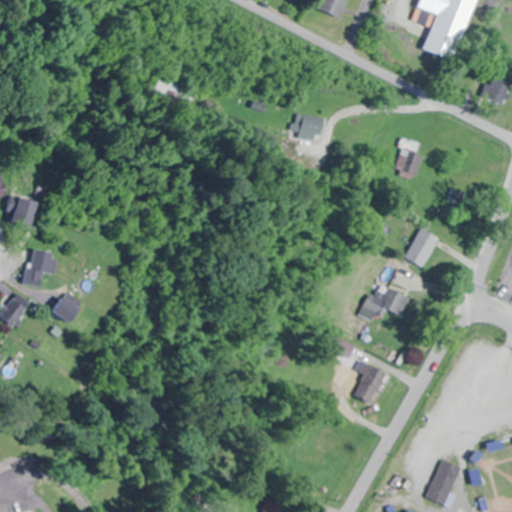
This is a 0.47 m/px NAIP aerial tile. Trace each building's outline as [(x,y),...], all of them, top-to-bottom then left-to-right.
[(339,17),(346,0),(318,0),(315,7),(339,17)] [(417,0),(416,6),(434,12),(421,50),(454,62),(475,0),(417,0)] [(0,196),(11,185),(0,173),(0,196)] [(34,199),(15,199),(15,224),(34,224),(34,199)] [(423,266),(438,237),(419,227),(404,257),(423,266)] [(25,284),(41,287),(44,272),(55,274),(58,252),(31,248),(25,284)] [(380,316),(387,307),(397,315),(408,300),(385,281),(366,305),(380,316)] [(26,307),(14,301),(7,316),(18,322),(26,307)] [(59,308),(70,323),(79,315),(68,301),(59,308)] [(388,375),(367,362),(349,392),(370,405),(388,375)] [(461,468),(443,459),(425,496),(443,506),(461,468)]
